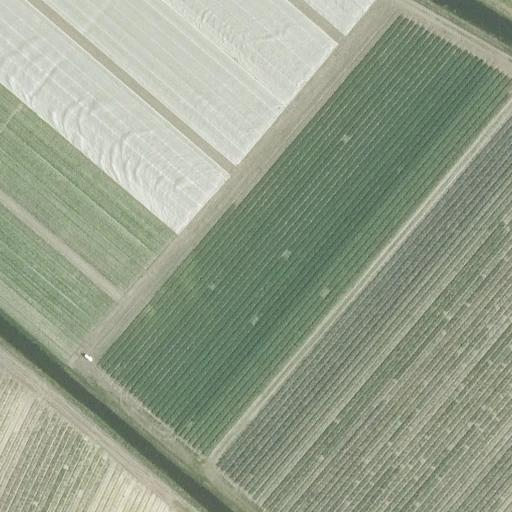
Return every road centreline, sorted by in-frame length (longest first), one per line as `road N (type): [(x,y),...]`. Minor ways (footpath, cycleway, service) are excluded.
road 1 (track): [(255,511),(0,295)]
road 2 (track): [(0,347),(190,511)]
road 3 (track): [(511,62),(401,0)]
